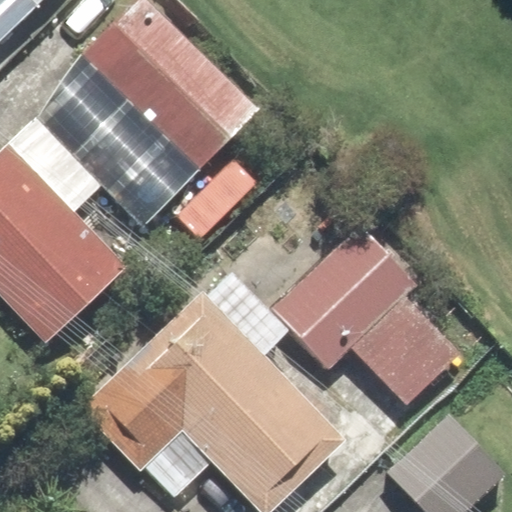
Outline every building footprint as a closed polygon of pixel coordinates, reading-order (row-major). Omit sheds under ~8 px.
[(0,0),(0,47),(46,0),(0,0)] [(79,0),(58,22),(203,164),(264,102),(159,0),(79,0)] [(75,160),(35,118),(0,151),(0,294),(45,342),(132,259),(81,206),(127,162),(101,135),(75,160)] [(259,176),(233,153),(175,217),(200,240),(259,176)] [(333,366),(354,345),(408,400),(462,347),(406,290),(423,273),(361,211),(267,305),(231,270),(91,410),(176,496),(217,456),(272,511),(322,511),(379,455),(275,351),(296,330),(333,366)] [(469,511),(511,468),(511,462),(456,408),(386,479),(419,511),(469,511)]
